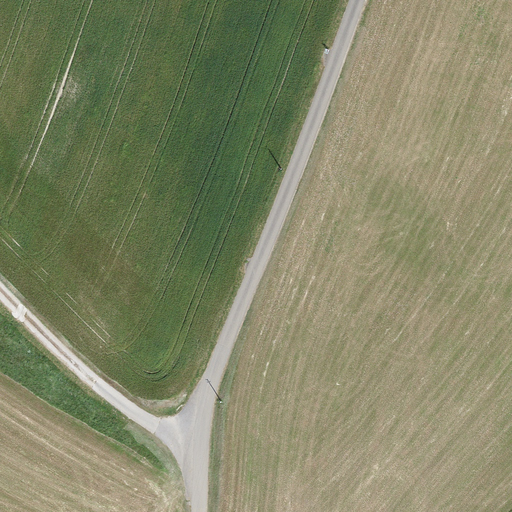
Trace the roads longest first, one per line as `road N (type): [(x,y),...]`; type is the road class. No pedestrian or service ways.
road 1 (unclassified): [(212,382),(359,0)]
road 2 (track): [(0,293),(115,398),(160,427),(201,440)]
road 3 (track): [(198,511),(212,382)]
